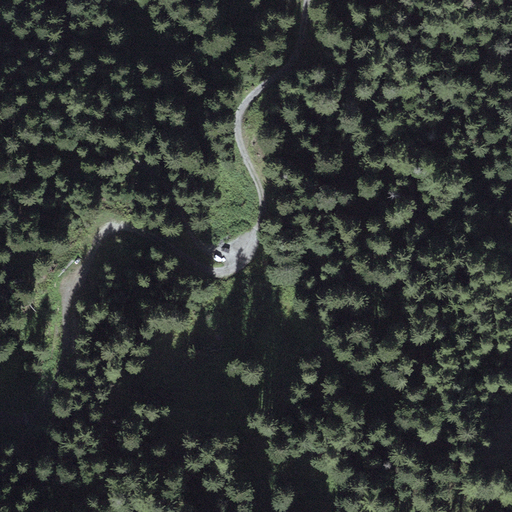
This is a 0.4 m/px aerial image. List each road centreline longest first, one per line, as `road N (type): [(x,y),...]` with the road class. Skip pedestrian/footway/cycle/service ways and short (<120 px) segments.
road 1 (track): [(308,0),(297,50),(243,103),(237,129),(260,200),(251,251),(227,272),(119,225),(101,232),(65,303),(63,363),(41,412),(0,418)]
road 2 (track): [(241,264),(209,255),(191,238),(169,188),(150,174)]
